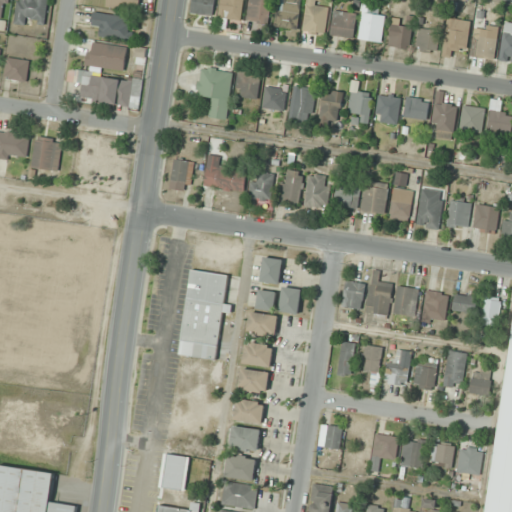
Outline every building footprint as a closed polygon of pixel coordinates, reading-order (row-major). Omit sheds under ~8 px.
[(0,0),(0,17),(7,19),(9,0),(0,0)] [(18,0),(15,23),(45,28),(49,0),(18,0)] [(140,0),(107,0),(107,7),(140,10),(140,0)] [(214,0),(192,0),(192,14),(213,16),(214,0)] [(221,0),(220,18),(242,21),(244,0),(221,0)] [(249,0),(248,22),(270,24),(270,0),(249,0)] [(298,30),(301,0),(278,0),(276,27),(298,30)] [(329,7),(322,6),(322,0),(306,0),(303,32),(326,35),(329,7)] [(358,14),(335,9),(330,34),(353,39),(358,14)] [(126,27),(127,17),(94,12),(93,23),(102,25),(101,36),(132,40),(134,28),(126,27)] [(359,38),(382,43),(386,16),(364,12),(359,38)] [(443,55),(453,57),(454,48),(467,50),(471,21),(449,17),(443,55)] [(511,61),(511,22),(505,22),(500,60),(511,61)] [(410,49),(413,26),(392,24),(389,46),(410,49)] [(416,49),(437,53),(441,31),(420,27),(416,49)] [(494,60),(498,39),(475,34),(471,55),(494,60)] [(86,65),(124,71),(128,47),(90,41),(86,65)] [(4,78),(27,81),(31,60),(8,57),(4,78)] [(196,95),(212,97),(210,118),(227,120),(234,70),(200,66),(196,95)] [(139,107),(143,79),(70,70),(68,82),(81,84),(79,100),(139,107)] [(237,97),(259,98),(260,77),(237,77),(237,97)] [(264,109),(286,110),(287,87),(266,86),(264,109)] [(296,116),(313,118),(316,89),(299,87),(296,116)] [(344,92),(326,89),(320,121),(338,124),(344,92)] [(349,113),(360,114),(359,122),(369,124),(373,94),(352,91),(349,113)] [(375,120),(397,125),(403,98),(380,93),(375,120)] [(430,100),(408,97),(405,117),(427,120),(430,100)] [(431,128),(441,129),(440,137),(452,139),(459,104),(436,100),(431,128)] [(486,108),(464,105),(460,130),(482,133),(486,108)] [(511,135),(511,130),(511,113),(492,110),(488,131),(511,135)] [(0,158),(28,159),(29,134),(0,132),(0,158)] [(32,168),(59,171),(63,139),(36,136),(32,168)] [(244,192),(247,170),(219,167),(221,155),(208,154),(204,187),(244,192)] [(190,192),(195,162),(175,158),(170,188),(190,192)] [(281,199),(296,203),(304,175),(288,171),(281,199)] [(273,199),(273,173),(251,173),(251,199),(273,199)] [(330,176),(308,176),(308,207),(330,207),(330,176)] [(362,212),(385,215),(390,184),(367,180),(362,212)] [(360,187),(336,186),(335,209),(359,210),(360,187)] [(415,192),(395,188),(389,217),(408,221),(415,192)] [(444,191),(422,189),(418,227),(440,229),(444,191)] [(469,227),(472,202),(451,200),(448,225),(469,227)] [(479,229),(496,231),(500,207),(483,204),(479,229)] [(511,215),(511,220),(504,219),(501,240),(511,241),(511,215)] [(280,284),(283,260),(264,257),(260,282),(280,284)] [(180,355),(216,359),(223,308),(224,308),(228,274),(190,269),(180,355)] [(342,306),(361,310),(366,284),(347,280),(342,306)] [(367,314),(389,316),(394,283),(372,280),(367,314)] [(395,313),(415,316),(418,288),(398,285),(395,313)] [(299,314),(302,288),(283,287),(280,312),(299,314)] [(274,311),(278,292),(259,289),(256,308),(274,311)] [(427,310),(431,310),(432,320),(448,319),(447,290),(426,291),(427,310)] [(477,297),(456,294),(454,311),(475,314),(477,297)] [(482,325),(499,326),(502,298),(485,297),(482,325)] [(248,335),(276,337),(278,315),(250,312),(248,335)] [(511,511),(511,313),(487,511),(511,511)] [(271,367),(273,345),(246,342),(243,364),(271,367)] [(339,374),(353,375),(356,343),(342,342),(339,374)] [(384,347),(366,345),(363,371),(373,372),(372,379),(381,380),(384,347)] [(467,353),(450,350),(444,385),(462,388),(467,353)] [(385,383),(407,386),(413,352),(402,351),(400,363),(389,361),(385,383)] [(440,365),(420,359),(413,384),(433,389),(440,365)] [(493,370),(473,368),(471,393),(491,395),(493,370)] [(240,391),(268,392),(269,371),(241,370),(240,391)] [(234,419),(262,424),(265,403),(238,399),(234,419)] [(342,448),(344,426),(323,425),(322,447),(342,448)] [(258,451),(261,429),(232,426),(230,448),(258,451)] [(400,438),(378,433),(370,469),(380,471),(382,459),(395,461),(400,438)] [(402,466),(423,468),(425,441),(405,439),(402,466)] [(456,445),(435,442),(431,466),(452,469),(456,445)] [(485,450),(463,445),(457,472),(479,477),(485,450)] [(226,477),(254,480),(257,458),(228,455),(226,477)] [(56,473),(0,464),(0,511),(77,511),(78,506),(52,503),(56,473)] [(255,509),(258,486),(225,482),(222,505),(255,509)] [(311,511),(332,511),(332,485),(311,485),(311,511)] [(407,499),(395,498),(393,511),(416,511),(416,509),(406,508),(407,499)] [(352,511),(353,505),(339,502),(336,511),(352,511)] [(368,511),(388,511),(388,503),(369,503),(368,511)]
